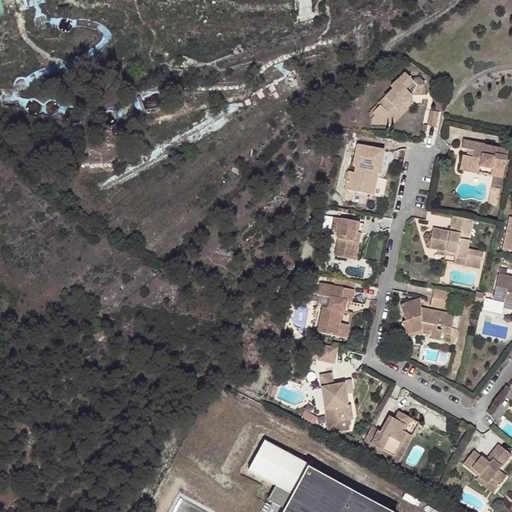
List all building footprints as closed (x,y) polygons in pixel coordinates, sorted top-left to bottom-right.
[(383,109),(379,114),(380,115),(377,117),(378,122),(395,122),(396,116),(417,96),(417,93),(425,86),(420,80),(415,75),(408,81),(401,88),(403,90),(394,97),(386,105),(387,107),(383,109)] [(429,79),(420,80),(425,86),(417,93),(417,96),(396,116),(395,122),(399,125),(420,106),(419,96),(432,96),(433,85),(429,79)] [(385,104),(386,105),(394,97),(385,104)] [(441,119),(443,112),(435,111),(432,125),(440,127),(441,119)] [(495,155),(497,148),(464,139),(462,148),(469,149),(475,151),(474,158),(467,156),(464,155),(461,169),(479,174),(480,168),(505,174),(508,157),(495,155)] [(356,173),(352,190),(371,195),(374,178),(369,176),(372,169),(381,170),(383,170),(387,151),(362,147),(357,166),(360,166),(359,173),(356,173)] [(510,151),(497,148),(495,155),(508,157),(510,151)] [(480,168),(479,174),(503,180),(505,174),(480,168)] [(374,178),(371,195),(376,196),(381,170),(372,169),(369,176),(374,178)] [(347,189),(352,190),(356,173),(351,172),(347,189)] [(498,204),(501,192),(494,190),(490,202),(498,204)] [(342,238),(346,218),(335,215),(331,230),(338,231),(336,237),(342,238)] [(473,230),(475,219),(456,215),(452,228),(452,234),(446,234),(447,228),(435,226),(430,247),(447,249),(457,252),(456,256),(468,258),(469,252),(472,239),(461,238),(462,228),(473,230)] [(342,238),(338,257),(354,260),(358,242),(355,241),(357,233),(365,234),(367,223),(346,218),(342,238)] [(472,239),(473,230),(462,228),(461,238),(472,239)] [(468,258),(466,267),(481,270),(484,255),(469,252),(468,258)] [(466,267),(468,258),(456,256),(447,254),(445,262),(466,267)] [(511,275),(502,274),(497,299),(507,302),(509,298),(511,298),(511,275)] [(359,283),(338,278),(337,286),(323,283),(321,295),(335,297),(332,308),(327,307),(322,331),(341,335),(344,323),(346,311),(348,312),(351,301),(354,301),(355,301),(359,283)] [(452,306),(456,291),(436,287),(434,295),(440,297),(438,302),(452,306)] [(486,297),(479,296),(478,303),(485,304),(486,297)] [(458,311),(439,307),(437,310),(425,307),(424,303),(424,301),(414,298),(403,302),(410,319),(405,321),(410,331),(428,326),(437,329),(436,332),(436,335),(444,337),(446,330),(454,332),(455,325),(458,311)] [(344,323),(341,335),(351,337),(353,325),(344,323)] [(428,326),(410,331),(412,336),(427,331),(436,332),(437,329),(428,326)] [(446,330),(444,337),(452,338),(453,333),(454,332),(446,330)] [(340,348),(324,345),(322,359),(339,362),(340,348)] [(334,374),(321,375),(323,386),(326,406),(326,409),(337,407),(338,419),(352,417),(351,404),(350,404),(347,383),(335,384),(334,374)] [(283,386),(278,384),(275,394),(280,396),(283,386)] [(326,406),(323,386),(315,388),(318,407),(326,406)] [(381,434),(373,429),(362,447),(369,451),(373,446),(394,459),(406,435),(400,433),(406,420),(397,415),(393,422),(392,421),(387,431),(383,429),(381,434)] [(387,431),(392,421),(388,419),(383,429),(387,431)] [(400,433),(406,435),(405,434),(410,423),(406,420),(400,433)] [(373,446),(369,451),(397,468),(411,440),(406,435),(394,459),(373,446)] [(482,475),(492,482),(494,479),(502,485),(510,475),(502,469),(511,455),(511,451),(501,443),(495,451),(499,454),(492,462),(489,459),(480,452),(470,465),(482,475)] [(495,451),(489,459),(492,462),(499,454),(495,451)] [(375,511),(304,473),(291,498),(282,493),(273,507),(278,511),(277,511),(375,511)] [(492,482),(482,475),(480,479),(497,492),(502,485),(494,479),(492,482)]
